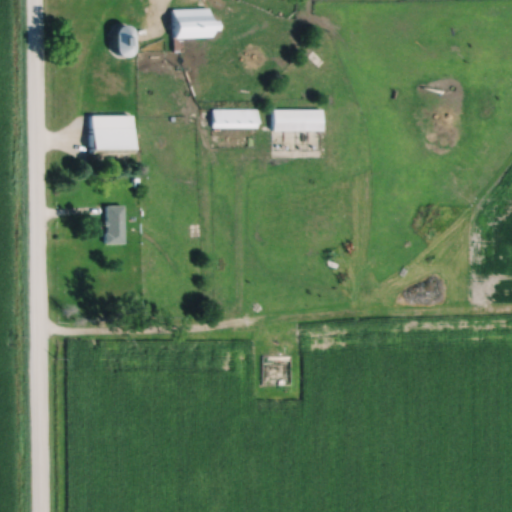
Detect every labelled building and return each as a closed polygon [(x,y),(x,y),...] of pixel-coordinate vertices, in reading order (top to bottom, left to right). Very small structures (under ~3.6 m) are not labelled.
[(170,8),(171,36),(181,36),(208,35),(207,6),(170,8)] [(111,31),(112,29),(113,27),(114,26),(115,25),(117,24),(118,23),(120,23),(122,23),(124,23),(125,24),(127,25),(128,26),(129,28),(130,31),(131,46),(130,48),(129,50),(128,52),(126,53),(124,54),(123,55),(121,55),(119,54),(116,53),(114,52),(113,50),(112,48),(112,46),(111,31)] [(171,36),(172,51),(181,50),(181,36),(171,36)] [(210,108),(210,126),(255,126),(255,108),(210,108)] [(270,108),(270,129),(320,129),(320,108),(270,108)] [(88,114),(88,152),(130,151),(130,114),(88,114)] [(104,205),(104,221),(101,221),(101,225),(104,225),(104,232),(103,232),(103,243),(122,242),(121,204),(104,205)]
